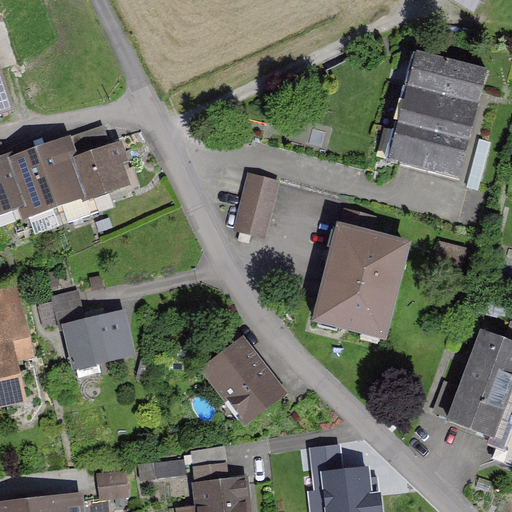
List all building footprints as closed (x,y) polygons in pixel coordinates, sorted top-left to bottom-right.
[(464,177),(493,67),(422,49),(394,159),(464,177)] [(356,53),(327,68),(334,83),(363,69),(356,53)] [(0,61),(0,109),(14,105),(0,61)] [(282,112),(273,145),(362,168),(371,136),(282,112)] [(38,146),(58,201),(90,190),(77,155),(70,135),(38,146)] [(135,181),(120,139),(77,155),(90,190),(92,197),(135,181)] [(58,201),(38,146),(9,156),(26,201),(29,212),(58,201)] [(8,153),(0,156),(0,210),(26,201),(9,156),(8,153)] [(280,178),(248,170),(235,225),(267,233),(280,178)] [(416,241),(342,221),(317,318),(391,337),(416,241)] [(470,249),(440,239),(436,252),(466,262),(470,249)] [(0,405),(30,398),(20,356),(37,352),(20,284),(0,288),(0,405)] [(127,306),(63,321),(74,366),(137,351),(127,306)] [(221,318),(202,332),(217,350),(235,336),(221,318)] [(511,410),(511,338),(485,328),(450,417),(502,437),(511,410)] [(247,335),(203,366),(245,425),(289,393),(247,335)] [(314,489),(308,490),(310,511),(383,511),(381,491),(373,492),(370,465),(342,468),(340,445),(310,449),(314,489)] [(253,511),(248,475),(195,482),(198,511),(253,511)] [(86,511),(84,488),(0,497),(0,503),(1,511),(86,511)]
